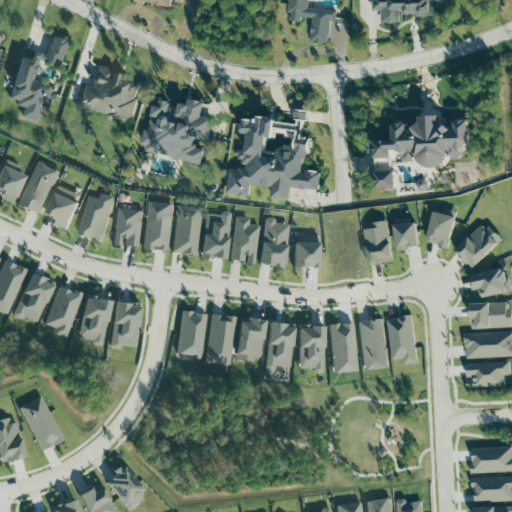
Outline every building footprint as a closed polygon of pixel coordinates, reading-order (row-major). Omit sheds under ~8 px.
[(187,0),(148,0),(174,8),(176,0),(179,0),(187,2),(187,0)] [(291,0),(291,19),(308,20),(308,17),(316,17),(314,42),(334,43),(336,19),(342,19),(342,9),(314,7),(313,0),(291,0)] [(440,14),(440,2),(456,1),(456,0),(378,0),(380,11),(386,11),(386,23),(406,22),(406,11),(413,10),(414,15),(440,14)] [(66,65),(73,41),(58,36),(52,55),(40,51),(38,60),(29,57),(16,102),(30,106),(27,116),(44,122),(56,84),(40,80),(47,60),(66,65)] [(83,86),(79,110),(131,118),(138,76),(96,69),(93,87),(83,86)] [(207,164),(210,149),(203,147),(205,137),(214,139),(219,118),(208,115),(211,102),(192,97),(189,109),(176,105),(177,101),(162,97),(149,149),(207,164)] [(306,124),(293,123),(281,118),(257,115),(253,124),(246,123),(245,130),(254,133),(257,134),(256,149),(246,148),(244,160),(235,167),(233,194),(255,196),(256,184),(276,186),(274,197),(295,199),(296,195),(297,186),(326,190),(328,171),(309,169),(309,163),(317,146),(317,144),(304,142),(306,124)] [(481,143),(479,120),(466,121),(466,129),(461,122),(455,122),(450,115),(418,117),(418,123),(410,123),(404,128),(404,135),(399,136),(394,139),(383,140),(384,145),(381,147),(382,159),(382,158),(403,157),(402,147),(412,161),(421,160),(421,151),(423,150),(437,168),(447,168),(462,157),(468,156),(467,151),(471,150),(481,143)] [(20,170),(23,164),(11,159),(0,186),(0,193),(21,202),(32,174),(20,170)] [(23,205),(46,214),(64,169),(42,160),(23,205)] [(407,188),(407,171),(388,172),(388,189),(407,188)] [(52,213),(62,218),(60,223),(73,228),(88,194),(64,184),(52,213)] [(119,195),(105,191),(104,197),(93,193),(82,233),(106,240),(119,195)] [(148,248),(173,251),(178,202),(153,199),(148,248)] [(178,253),(202,254),(205,206),(181,204),(178,253)] [(148,209),(123,206),(117,245),(127,246),(127,244),(142,246),(148,209)] [(455,246),(463,215),(441,209),(433,241),(455,246)] [(210,211),(207,256),(233,258),(237,214),(210,211)] [(253,224),(254,218),(240,217),(235,260),(260,263),(264,225),(253,224)] [(296,224),(280,222),(281,218),(271,217),(266,264),(291,267),(296,224)] [(375,263),(400,259),(394,218),(369,222),(375,263)] [(427,245),(424,220),(400,223),(403,248),(427,245)] [(478,268),(506,242),(488,223),(460,248),(478,268)] [(327,267),(327,242),(300,241),(300,267),(327,267)] [(31,268),(9,259),(0,280),(0,308),(13,314),(31,268)] [(480,296),(511,291),(511,267),(477,272),(480,296)] [(44,322),(60,281),(37,272),(19,317),(26,319),(27,316),(44,322)] [(86,292),(62,285),(50,325),(58,327),(56,334),(72,339),(86,292)] [(117,300),(92,295),(85,337),(98,340),(97,344),(109,346),(117,300)] [(511,325),(511,300),(476,302),(476,327),(511,325)] [(117,345),(140,348),(143,325),(147,325),(150,304),(122,301),(117,345)] [(212,313),(186,310),(181,353),(206,357),(212,313)] [(241,316),(216,313),(210,361),(234,364),(241,316)] [(397,358),(408,357),(409,363),(423,362),(418,314),(393,316),(397,358)] [(242,358),(267,361),(272,319),(257,318),(256,321),(246,320),(242,358)] [(369,369),(394,366),(388,318),(363,321),(369,369)] [(295,367),(297,346),(301,346),(303,323),(275,322),(273,366),(295,367)] [(358,322),(333,324),(339,373),(363,370),(358,322)] [(331,327),(306,326),(304,369),(330,370),(331,327)] [(511,329),(471,332),(472,356),(511,354),(511,329)] [(511,373),(511,360),(472,361),(472,386),(510,385),(510,374),(511,373)] [(68,440),(47,396),(25,407),(46,451),(68,440)] [(24,421),(15,423),(14,417),(0,420),(0,429),(7,462),(31,457),(24,421)] [(475,472),(511,470),(511,445),(479,447),(479,463),(474,463),(475,472)] [(115,479),(131,509),(152,498),(132,461),(116,470),(120,477),(115,479)] [(511,499),(511,475),(477,476),(478,501),(511,499)] [(101,488),(86,494),(94,511),(122,511),(111,486),(102,490),(101,488)] [(59,511),(87,511),(83,498),(58,506),(59,511)] [(372,500),(373,511),(398,511),(397,498),(372,500)] [(403,511),(428,511),(427,498),(403,501),(403,511)] [(342,504),(342,511),(367,511),(367,502),(342,504)]
